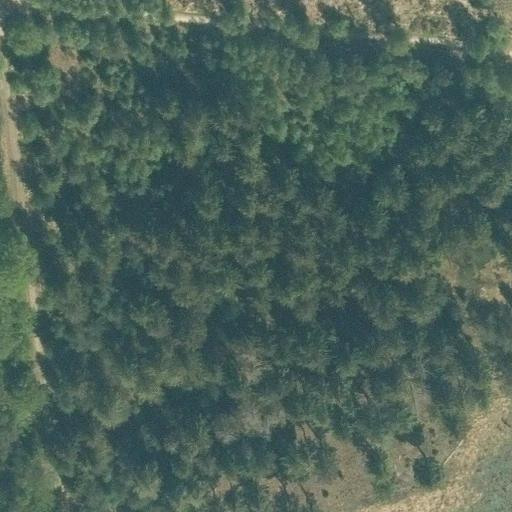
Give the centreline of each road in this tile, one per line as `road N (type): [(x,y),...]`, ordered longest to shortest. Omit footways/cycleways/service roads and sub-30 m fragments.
road 1 (track): [(511,51),(24,0)]
road 2 (track): [(0,52),(59,511)]
